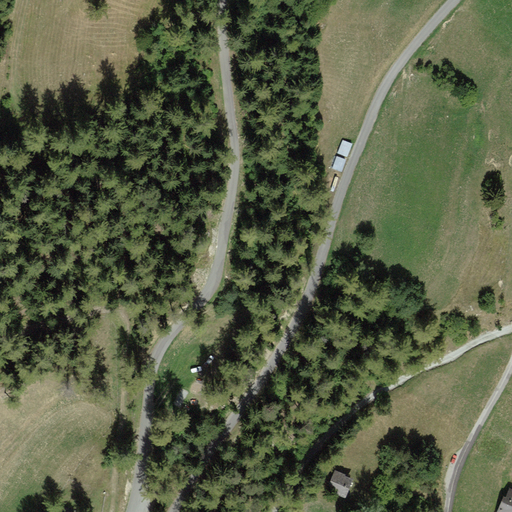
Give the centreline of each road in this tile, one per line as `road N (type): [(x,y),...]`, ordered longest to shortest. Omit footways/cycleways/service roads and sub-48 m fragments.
road 1 (unclassified): [(455,0),(384,88),(301,312),(175,511)]
road 2 (unclassified): [(134,511),(152,366),(213,286),(232,194),(222,0)]
road 3 (track): [(109,511),(131,318),(119,312),(0,341)]
road 4 (track): [(511,329),(363,402),(309,454),(275,511)]
road 5 (residential): [(447,511),(459,462),(511,363)]
